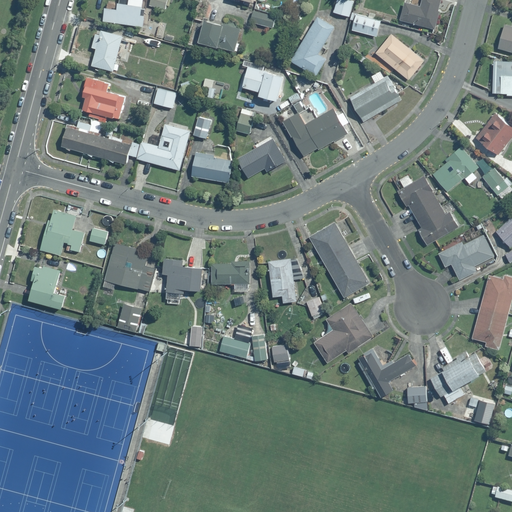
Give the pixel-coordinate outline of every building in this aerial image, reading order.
[(104,9),(102,21),(142,26),(144,9),(140,9),(141,0),(128,0),(128,5),(117,4),(116,10),(104,9)] [(150,0),(149,5),(165,10),(167,0),(150,0)] [(348,0),(336,0),(333,12),(349,17),(354,2),(348,0)] [(404,3),(400,20),(434,29),(439,12),(438,11),(441,0),(422,0),(420,7),(404,3)] [(253,11),(250,22),(272,28),(275,17),(253,11)] [(380,22),(355,15),(351,30),(376,37),(380,22)] [(317,17),(291,61),(316,76),(326,60),(317,55),(334,27),(317,17)] [(204,21),(197,43),(216,48),(217,46),(234,51),(240,29),(221,24),(221,26),(204,21)] [(511,27),(503,25),(497,49),(511,53),(511,27)] [(101,31),(92,66),(113,71),(122,37),(101,31)] [(137,34),(135,43),(154,48),(156,39),(137,34)] [(376,53),(408,80),(424,61),(392,35),(376,53)] [(511,62),(492,62),(491,94),(506,95),(506,96),(511,96),(511,62)] [(258,97),(276,101),(283,77),(248,68),(243,88),(259,92),(258,97)] [(350,98),(363,121),(401,100),(388,77),(350,98)] [(82,110),(118,119),(124,97),(107,92),(109,83),(87,78),(82,97),(85,98),(82,110)] [(191,80),(182,82),(183,89),(192,87),(191,80)] [(157,89),(153,103),(172,108),(176,94),(157,89)] [(299,93),(291,97),(299,112),(307,107),(299,93)] [(284,122),(304,156),(318,148),(319,150),(347,134),(333,110),(304,126),(298,114),(284,122)] [(236,131),(250,134),(255,115),(241,111),(236,131)] [(476,137),(497,155),(511,136),(511,127),(495,114),(476,137)] [(198,117),(193,135),(207,138),(211,121),(198,117)] [(89,131),(99,133),(106,124),(90,119),(91,125),(89,131)] [(91,125),(78,121),(77,127),(89,131),(91,125)] [(77,127),(67,124),(61,146),(63,147),(69,151),(71,149),(83,153),(89,131),(77,127)] [(158,146),(141,142),(140,145),(137,158),(137,161),(180,171),(190,131),(164,124),(161,136),(174,139),(171,152),(157,148),(158,146)] [(89,131),(83,153),(86,154),(92,157),(93,156),(104,159),(110,139),(100,137),(101,134),(99,133),(89,131)] [(161,136),(158,148),(170,151),(173,139),(161,136)] [(110,139),(104,159),(108,160),(113,163),(115,161),(127,165),(129,156),(131,145),(110,139)] [(237,159),(248,178),(265,168),(267,172),(286,161),(272,139),(237,159)] [(131,142),(131,145),(129,156),(137,158),(140,145),(131,142)] [(433,174),(448,192),(465,177),(465,178),(478,167),(461,147),(445,160),(447,162),(433,174)] [(195,152),(191,177),(229,183),(232,161),(213,158),(214,155),(195,152)] [(483,177),(498,195),(509,187),(494,169),(483,177)] [(418,230),(427,245),(459,227),(450,212),(445,215),(432,192),(433,191),(424,176),(398,191),(407,206),(409,205),(422,228),(418,230)] [(49,221),(41,250),(60,255),(64,242),(68,243),(68,245),(71,246),(70,250),(79,252),(84,233),(72,230),(76,216),(54,210),(51,221),(49,221)] [(511,217),(497,231),(511,246),(511,245),(511,217)] [(309,237),(344,298),(369,284),(335,223),(309,237)] [(93,228),(89,241),(104,245),(107,232),(93,228)] [(438,254),(445,268),(452,264),(459,280),(477,272),(474,267),(494,257),(484,236),(463,246),(461,242),(438,254)] [(114,244),(105,280),(149,292),(155,269),(145,267),(148,253),(114,244)] [(164,259),(162,274),(168,275),(167,292),(183,293),(183,291),(200,292),(202,269),(183,267),(183,260),(164,259)] [(290,259),(268,262),(273,297),(282,296),(283,303),(296,302),(290,259)] [(212,265),(212,284),(250,284),(249,262),(231,262),(231,265),(212,265)] [(34,281),(28,301),(61,310),(65,297),(53,293),(60,271),(43,267),(43,269),(35,267),(31,280),(34,281)] [(489,275),(472,338),(487,342),(486,346),(499,350),(511,299),(511,277),(505,275),(504,279),(489,275)] [(321,297),(308,302),(314,316),(326,312),(321,297)] [(373,336),(350,302),(325,319),(333,330),(314,343),(327,362),(346,349),(349,353),(373,336)] [(124,304),(117,327),(135,332),(142,309),(124,304)] [(206,315),(205,322),(213,323),(214,316),(206,315)] [(192,326),(190,346),(201,347),(202,327),(192,326)] [(252,337),(255,361),(267,360),(263,335),(252,337)] [(224,337),(220,351),(246,358),(250,344),(224,337)] [(272,347),(274,362),(289,361),(287,345),(272,347)] [(359,359),(381,398),(393,391),(388,382),(415,366),(409,355),(381,371),(371,353),(359,359)] [(430,379),(441,397),(479,376),(478,375),(485,371),(476,353),(469,357),(466,353),(457,358),(457,359),(442,368),(444,371),(430,379)] [(295,365),(293,373),(304,375),(305,368),(295,365)] [(407,388),(408,403),(427,402),(426,387),(407,388)] [(480,400),(474,421),(489,425),(495,404),(480,400)] [(497,494),(496,497),(511,501),(511,490),(494,487),(492,493),(497,494)]
